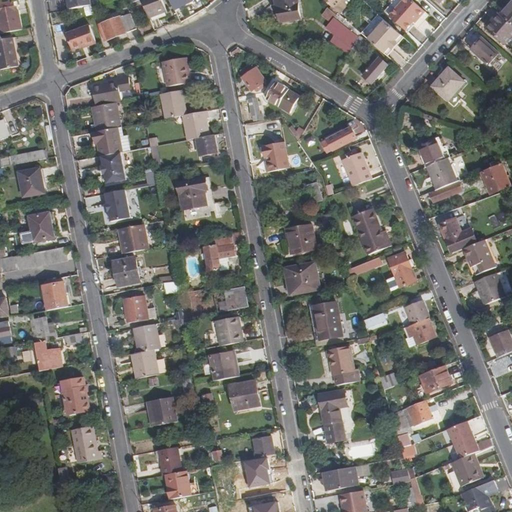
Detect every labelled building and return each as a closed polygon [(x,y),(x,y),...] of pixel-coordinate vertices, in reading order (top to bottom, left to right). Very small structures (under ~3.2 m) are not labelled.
[(10,3),(9,0),(0,0),(0,33),(20,30),(18,15),(15,15),(14,12),(13,3),(10,3)] [(68,0),(70,8),(94,4),(95,4),(94,0),(68,0)] [(169,12),(164,0),(144,0),(152,19),(169,12)] [(276,5),(277,7),(295,4),(296,12),(278,15),(279,22),(301,19),(298,0),(276,0),(277,5),(276,5)] [(324,0),(340,15),(353,0),(324,0)] [(424,11),(411,0),(404,0),(390,17),(406,31),(418,17),(421,17),(424,14),(424,11)] [(511,24),(511,3),(502,15),(503,17),(511,24)] [(277,7),(278,15),(296,12),(295,4),(277,7)] [(137,29),(131,11),(103,21),(109,38),(137,29)] [(331,25),(336,19),(328,11),(322,17),(331,25)] [(379,15),(362,34),(385,55),(396,43),(402,36),(379,15)] [(488,29),(490,31),(503,17),(502,15),(501,15),(488,29)] [(507,45),(511,39),(511,24),(503,17),(490,31),(507,45)] [(336,19),(331,25),(327,29),(336,38),(345,28),(336,19)] [(91,25),(68,33),(74,49),(97,41),(91,25)] [(1,69),(4,68),(19,66),(14,38),(14,37),(12,37),(0,39),(0,63),(0,64),(1,69)] [(499,53),(483,39),(472,51),(488,65),(499,53)] [(385,55),(388,58),(399,46),(396,43),(385,55)] [(187,71),(185,58),(164,62),(169,86),(193,82),(191,70),(187,71)] [(388,67),(380,59),(364,77),(372,85),(388,67)] [(246,77),(257,69),(254,65),(243,72),(246,77)] [(244,78),(253,91),(258,88),(259,91),(261,89),(262,90),(266,88),(264,84),(267,82),(258,69),(257,69),(246,77),(244,78)] [(466,83),(450,69),(433,87),(449,102),(466,83)] [(94,87),(97,107),(117,103),(123,102),(121,92),(132,90),(129,78),(118,79),(118,81),(108,82),(108,85),(102,85),(94,87)] [(299,95),(274,82),(273,85),(269,92),(265,99),(289,112),(299,95)] [(183,115),(188,114),(183,90),(162,94),(166,118),(183,115)] [(258,102),(258,98),(249,100),(253,120),(259,119),(259,120),(264,120),(263,114),(261,114),(259,106),(262,106),(261,101),(258,102)] [(95,119),(98,132),(118,128),(122,127),(117,103),(97,107),(95,107),(97,118),(95,119)] [(188,114),(183,115),(188,140),(196,139),(210,136),(207,118),(210,118),(208,110),(188,114)] [(0,123),(0,139),(0,140),(9,136),(4,122),(0,123)] [(94,132),(96,143),(98,143),(101,157),(102,157),(121,153),(122,153),(118,128),(98,132),(94,132)] [(322,143),(326,152),(356,138),(352,129),(322,143)] [(214,135),(210,136),(196,139),(200,156),(217,153),(214,135)] [(150,138),(151,147),(157,146),(158,146),(157,137),(150,138)] [(419,146),(426,164),(440,159),(433,140),(419,146)] [(264,145),(268,161),(265,161),(267,172),(289,167),(284,142),(264,145)] [(157,146),(151,147),(156,172),(162,171),(157,146)] [(8,160),(9,168),(45,161),(43,153),(8,160)] [(121,153),(102,157),(104,166),(102,166),(104,175),(105,175),(107,184),(127,180),(121,153)] [(343,161),(354,187),(372,179),(362,153),(343,161)] [(440,159),(426,164),(436,188),(453,181),(444,157),(440,159)] [(482,172),(490,193),(509,185),(501,164),(482,172)] [(19,176),(24,200),(45,195),(39,171),(19,176)] [(215,204),(208,205),(205,191),(209,191),(206,178),(178,184),(186,221),(217,215),(215,204)] [(457,180),(453,181),(436,188),(429,191),(433,201),(461,190),(457,180)] [(305,189),(308,206),(316,204),(315,200),(317,200),(314,188),(305,189)] [(126,191),(106,194),(108,204),(107,204),(109,213),(109,212),(111,222),(131,219),(126,191)] [(384,236),(382,232),(373,209),(354,216),(370,254),(374,253),(375,255),(380,253),(379,251),(392,246),(387,234),(384,236)] [(22,237),(24,246),(55,240),(50,214),(29,218),(33,235),(22,237)] [(493,229),(500,228),(496,214),(490,216),(493,229)] [(464,249),(477,243),(472,229),(469,229),(463,215),(440,224),(453,253),(464,249)] [(145,225),(121,230),(124,246),(121,246),(123,255),(149,250),(145,225)] [(288,229),(293,254),(317,250),(312,225),(288,229)] [(229,234),(230,239),(231,247),(234,246),(246,244),(243,232),(229,234)] [(231,247),(230,239),(212,243),(213,248),(205,249),(209,271),(220,269),(221,272),(229,271),(228,258),(236,256),(234,246),(231,247)] [(477,243),(464,249),(468,258),(488,250),(484,240),(477,243)] [(0,279),(3,279),(2,274),(74,260),(72,247),(7,261),(7,259),(0,260),(0,318),(10,317),(7,299),(0,300),(0,279)] [(495,267),(488,250),(468,258),(472,268),(473,267),(477,274),(495,267)] [(391,279),(396,290),(416,282),(405,254),(388,261),(395,277),(391,279)] [(348,270),(350,276),(383,263),(381,257),(348,270)] [(115,262),(119,287),(142,282),(137,258),(115,262)] [(286,269),(290,286),(291,295),(296,294),(321,289),(316,264),(286,269)] [(486,306),(507,297),(497,273),(475,281),(486,306)] [(179,294),(189,293),(186,279),(176,281),(177,283),(179,292),(179,294)] [(48,311),(68,307),(65,286),(64,283),(43,287),(48,311)] [(179,292),(177,283),(165,285),(167,294),(179,292)] [(220,303),(222,312),(247,308),(243,288),(224,292),(226,302),(220,303)] [(22,293),(26,314),(33,313),(30,292),(22,293)] [(189,293),(179,294),(184,319),(193,318),(189,293)] [(126,299),(129,324),(149,321),(145,296),(126,299)] [(413,325),(428,319),(430,318),(423,300),(405,307),(413,325)] [(313,330),(315,341),(343,336),(337,303),(314,307),(316,315),(319,329),(313,330)] [(319,329),(316,315),(314,307),(309,308),(313,330),(319,329)] [(368,318),(373,329),(388,324),(383,313),(368,318)] [(220,320),(223,346),(246,342),(241,316),(220,320)] [(38,318),(42,341),(50,340),(46,317),(38,318)] [(428,319),(413,325),(406,328),(409,336),(414,334),(418,344),(436,337),(428,319)] [(223,346),(220,320),(214,322),(215,332),(211,333),(213,347),(223,346)] [(0,337),(3,337),(13,335),(10,321),(0,323),(0,337)] [(134,329),(139,354),(156,351),(161,350),(156,325),(134,329)] [(368,334),(370,342),(378,339),(375,331),(368,334)] [(499,357),(511,351),(511,341),(508,331),(491,338),(499,357)] [(82,334),(66,337),(67,345),(83,342),(82,334)] [(344,342),(343,336),(315,341),(316,347),(344,342)] [(43,343),(35,345),(40,371),(48,369),(48,368),(61,366),(58,349),(44,352),(43,343)] [(8,348),(10,356),(18,354),(17,346),(8,348)] [(349,347),(328,351),(330,360),(333,375),(334,375),(336,385),(359,381),(358,371),(353,372),(349,347)] [(31,351),(22,352),(25,370),(35,368),(35,365),(34,365),(31,351)] [(161,375),(156,351),(139,354),(132,355),(137,380),(161,375)] [(214,355),(218,381),(241,376),(236,351),(214,355)] [(445,366),(420,376),(427,393),(452,383),(445,366)] [(392,374),(381,378),(384,390),(397,385),(392,374)] [(62,382),(66,400),(68,415),(90,412),(84,379),(62,382)] [(182,381),(184,393),(193,392),(191,380),(182,381)] [(34,381),(25,382),(27,394),(36,392),(34,381)] [(232,386),(236,410),(256,406),(261,406),(257,381),(232,386)] [(346,406),(343,390),(318,395),(325,431),(343,427),(338,407),(346,406)] [(215,406),(213,394),(205,395),(207,407),(215,406)] [(174,397),(152,402),(156,426),(178,422),(174,397)] [(425,401),(407,409),(414,426),(439,416),(434,406),(428,408),(425,401)] [(257,411),(256,406),(236,410),(237,415),(257,411)] [(468,421),(449,429),(461,459),(475,454),(494,447),(491,439),(477,445),(468,421)] [(395,426),(401,448),(411,445),(404,424),(395,426)] [(73,429),(79,463),(103,459),(96,426),(73,429)] [(345,439),(343,427),(325,431),(327,442),(345,439)] [(255,439),(259,457),(274,454),(271,437),(255,439)] [(414,455),(411,445),(401,448),(404,458),(414,455)] [(178,448),(160,451),(161,459),(165,476),(168,475),(182,472),(178,448)] [(222,451),(214,452),(215,461),(223,460),(222,451)] [(475,454),(461,459),(452,463),(462,486),(480,479),(475,465),(479,464),(475,454)] [(249,487),(272,483),(268,458),(245,462),(249,487)] [(475,465),(480,479),(485,477),(479,464),(475,465)] [(356,466),(324,472),(327,491),(359,485),(356,466)] [(62,484),(68,482),(66,470),(59,471),(62,484)] [(411,482),(408,470),(392,473),(394,485),(411,482)] [(193,496),(191,484),(188,471),(182,472),(168,475),(169,484),(172,484),(175,499),(193,496)] [(94,478),(77,481),(78,488),(95,485),(94,478)] [(488,493),(498,489),(495,481),(461,495),(468,511),(470,511),(482,507),(483,511),(493,507),(489,497),(488,493)] [(419,507),(411,482),(403,484),(409,501),(399,503),(400,510),(408,509),(412,508),(419,507)] [(488,493),(489,497),(500,493),(498,489),(488,493)] [(329,511),(368,511),(363,491),(341,495),(344,509),(329,511)] [(255,506),(256,511),(279,511),(278,502),(255,506)]
